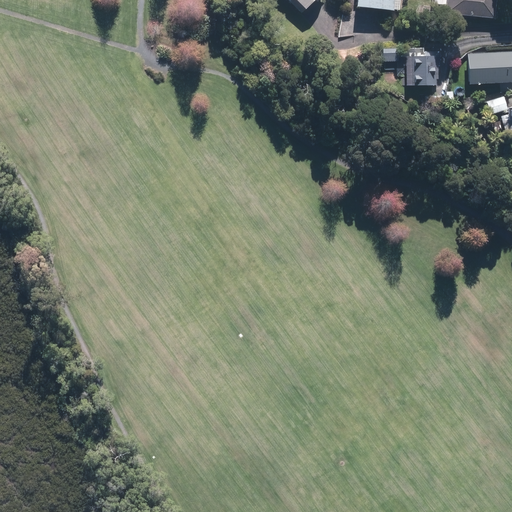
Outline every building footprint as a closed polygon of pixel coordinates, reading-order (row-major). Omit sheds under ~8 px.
[(281,0),(295,14),(308,0),(281,0)] [(349,0),(349,9),(389,12),(389,10),(395,11),(396,0),(349,0)] [(447,0),(446,14),(494,18),(495,0),(447,0)] [(392,50),(377,50),(377,62),(393,62),(392,50)] [(461,55),(463,85),(511,82),(511,62),(511,53),(461,55)] [(431,57),(402,57),(403,86),(431,86),(431,57)] [(503,97),(484,102),(487,113),(506,108),(503,97)] [(511,106),(506,108),(507,114),(499,116),(505,138),(511,135),(511,106)]
